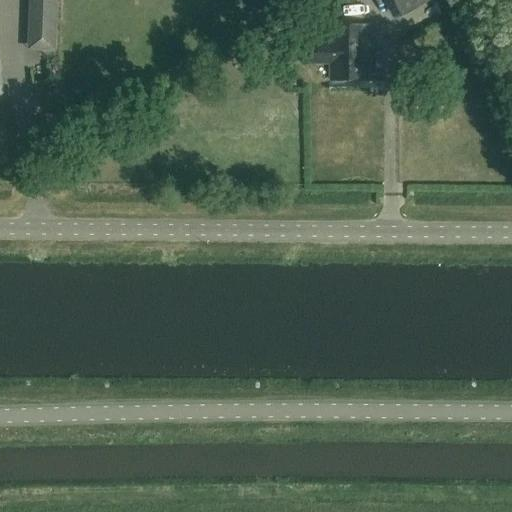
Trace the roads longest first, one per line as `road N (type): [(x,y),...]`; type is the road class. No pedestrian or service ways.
road 1 (tertiary): [(0,418),(511,412)]
road 2 (tertiary): [(511,231),(0,225)]
